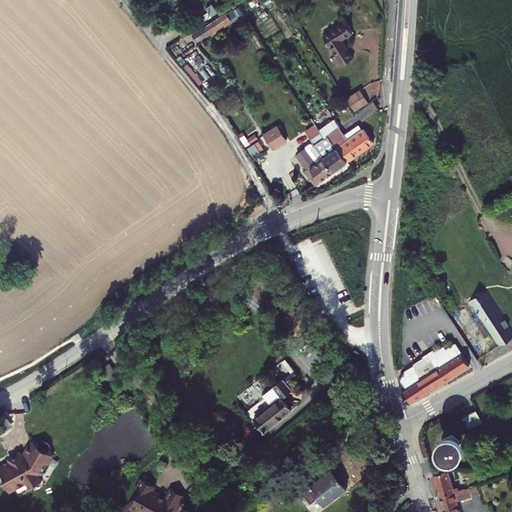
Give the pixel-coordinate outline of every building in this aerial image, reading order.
[(219,10),(213,1),(205,6),(211,15),(219,10)] [(223,18),(212,26),(217,34),(229,27),(223,18)] [(340,66),(356,56),(345,37),(354,31),(347,19),(325,32),(338,53),(334,55),(340,66)] [(194,37),(201,45),(217,34),(212,26),(194,37)] [(371,103),(363,90),(349,99),(357,112),(371,103)] [(342,117),(323,131),(327,138),(318,145),(337,173),(349,165),(330,136),(343,126),(346,124),(342,117)] [(277,123),(274,125),(283,140),(286,138),(277,123)] [(274,125),(263,131),(272,146),(283,140),(274,125)] [(348,135),(343,126),(330,136),(349,165),(377,145),(363,125),(348,135)] [(323,132),(313,139),(316,143),(300,154),(310,170),(309,171),(318,184),(321,183),(324,182),(330,178),(337,173),(318,145),(327,138),(323,131),(323,132)] [(299,171),(294,173),(297,180),(302,177),(299,171)] [(302,243),(292,248),(298,261),(309,256),(302,243)] [(511,330),(487,291),(469,302),(497,347),(511,337),(511,330)] [(440,353),(417,368),(415,364),(405,370),(408,375),(401,380),(406,388),(402,390),(410,402),(469,364),(456,343),(451,346),(449,342),(438,350),(440,353)] [(287,376),(265,392),(273,403),(295,387),(287,376)] [(286,396),(259,416),(268,428),(295,408),(286,396)] [(318,408),(307,416),(313,425),(306,430),(321,450),(324,448),(329,454),(336,449),(331,443),(340,436),(318,408)] [(484,409),(469,417),(476,429),(490,422),(484,409)] [(441,440),(440,451),(449,458),(458,454),(459,442),(451,435),(441,440)] [(56,458),(36,444),(31,452),(28,456),(26,456),(25,454),(23,454),(21,455),(21,457),(16,459),(15,458),(14,458),(13,458),(12,459),(11,460),(11,461),(11,462),(12,463),(1,469),(7,481),(4,482),(10,494),(28,485),(31,490),(44,484),(41,478),(44,476),(46,474),(48,476),(53,469),(51,467),(56,458)] [(445,492),(464,487),(462,484),(459,485),(453,467),(439,470),(445,492)] [(307,494),(315,505),(324,499),(329,506),(349,491),(347,488),(353,484),(348,477),(342,481),(336,473),(307,494)] [(159,489),(144,481),(138,492),(142,494),(138,503),(135,504),(133,509),(133,511),(184,511),(191,500),(175,491),(170,500),(157,494),(159,489)] [(450,511),(465,511),(461,497),(473,494),(471,485),(464,487),(445,492),(450,511)]
